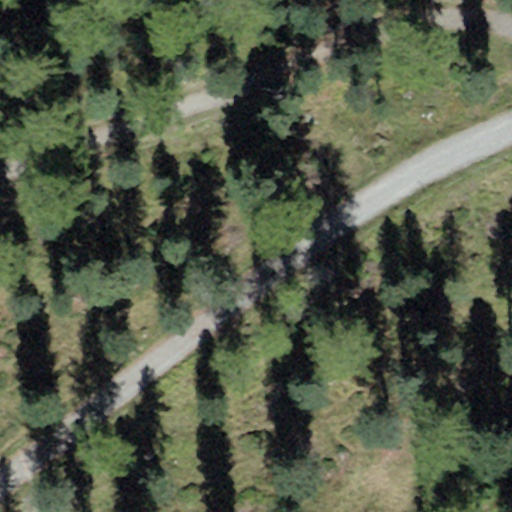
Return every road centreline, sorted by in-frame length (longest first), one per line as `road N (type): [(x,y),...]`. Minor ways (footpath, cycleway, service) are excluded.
road 1 (track): [(0,490),(322,232),(511,123)]
road 2 (track): [(0,172),(420,19),(460,17),(511,29)]
